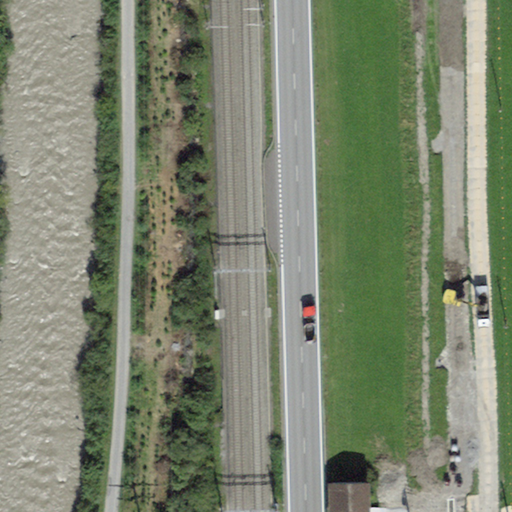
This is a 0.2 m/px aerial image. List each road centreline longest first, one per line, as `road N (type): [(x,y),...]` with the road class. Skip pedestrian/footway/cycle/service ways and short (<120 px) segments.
road 1 (track): [(100,511),(120,321),(126,0)]
road 2 (secondary): [(305,511),(290,0)]
